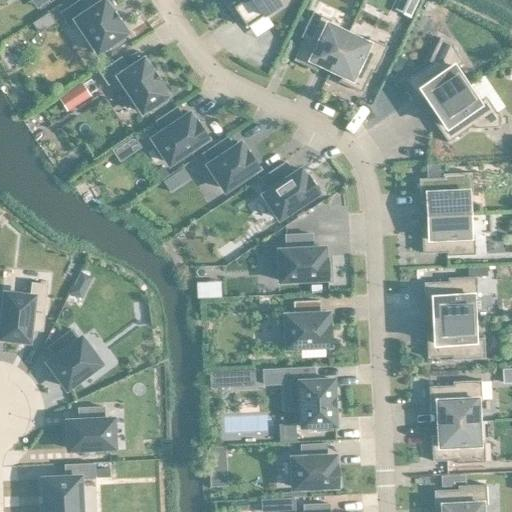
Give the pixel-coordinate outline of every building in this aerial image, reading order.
[(239,0),(227,8),(241,29),(247,25),(254,36),(288,14),(278,0),(239,0)] [(412,0),(404,18),(418,26),(430,0),(412,0)] [(96,4),(69,22),(77,34),(84,30),(105,62),(117,54),(119,57),(131,49),(129,46),(134,42),(112,9),(103,15),(96,4)] [(327,74),(339,79),(356,43),(337,34),(339,29),(321,21),(309,46),(312,48),(302,69),(325,80),(327,74)] [(57,23),(42,33),(48,41),(63,31),(57,23)] [(356,43),(339,79),(350,84),(347,91),(369,101),(380,80),(383,81),(395,56),(377,47),(375,52),(356,43)] [(434,106),(441,117),(474,94),(463,77),(471,72),(461,56),(462,54),(448,47),(437,70),(438,71),(439,73),(414,89),(428,110),(434,106)] [(163,118),(175,110),(173,106),(176,104),(151,68),(136,78),(129,67),(108,81),(116,93),(126,86),(150,122),(161,114),(163,118)] [(90,94),(79,101),(87,113),(98,106),(90,94)] [(474,94),(441,117),(448,127),(442,131),(456,152),(481,135),(482,137),(482,138),(508,137),(507,122),(504,122),(494,106),(486,111),(474,94)] [(161,148),(177,172),(216,147),(205,131),(203,132),(197,124),(191,128),(184,117),(163,131),(170,142),(161,148)] [(217,174),(233,199),(266,176),(256,161),(254,162),(248,154),(242,158),(235,147),(211,163),(218,174),(217,174)] [(293,172),(269,188),(277,200),(271,204),(287,228),(327,201),(316,185),(314,187),(309,178),(301,183),(293,172)] [(436,213),(436,225),(476,223),(475,202),(480,202),(479,182),(451,183),(451,187),(427,188),(428,213),(436,213)] [(181,185),(172,191),(178,200),(188,194),(181,185)] [(476,223),(436,225),(437,237),(430,238),(431,263),(455,262),(455,265),(483,264),(482,244),(477,244),(476,223)] [(320,244),(294,245),(294,259),(286,259),(288,290),(336,288),(335,268),(333,268),(332,257),(320,257),(320,244)] [(494,274),(477,275),(477,286),(484,286),(495,286),(494,274)] [(90,281),(85,290),(90,292),(98,291),(100,286),(90,281)] [(441,317),(441,329),(481,327),(480,307),(485,306),(484,286),(477,286),(456,287),(456,291),(432,292),(433,317),(441,317)] [(14,303),(9,347),(11,347),(11,348),(13,348),(13,347),(22,348),(22,349),(24,350),(24,348),(27,349),(36,350),(36,344),(37,338),(50,340),(55,294),(40,292),(38,306),(14,303)] [(303,324),(294,325),(295,356),(339,354),(338,334),(336,334),(335,323),(328,323),(327,310),(302,312),(303,324)] [(481,327),(441,329),(442,341),(435,342),(436,367),(460,366),(460,369),(493,368),(492,347),(482,348),(481,327)] [(80,339),(56,356),(64,366),(59,370),(57,372),(62,379),(65,383),(64,383),(65,385),(66,384),(72,392),(71,393),(72,395),(73,394),(75,397),(107,373),(89,348),(87,349),(80,339)] [(339,435),(343,435),(341,389),(322,390),(322,377),(271,379),(272,394),(308,392),(310,436),(324,435),(325,439),(339,439),(339,435)] [(262,380),(218,382),(219,397),(263,394),(262,380)] [(445,420),(446,433),(486,431),(485,410),(490,410),(489,390),(461,391),(461,395),(437,396),(438,421),(445,420)] [(76,443),(75,443),(75,445),(77,445),(77,454),(76,454),(76,456),(77,456),(77,458),(121,456),(120,429),(112,429),(112,416),(86,418),(87,430),(81,431),(76,431),(76,440),(76,443)] [(486,431),(446,433),(447,445),(439,445),(441,470),(465,469),(465,473),(493,471),(492,451),(487,451),(486,431)] [(305,434),(287,434),(288,451),(305,451),(305,434)] [(309,454),(310,467),(300,468),(302,497),(346,495),(345,476),(342,476),(342,466),(335,466),(334,453),(309,454)] [(233,457),(217,457),(217,469),(234,469),(233,457)] [(102,473),(73,474),(74,487),(52,488),(52,511),(88,511),(87,488),(103,487),(102,473)] [(473,485),(450,486),(450,496),(462,496),(461,491),(473,491),(473,485)] [(495,511),(494,494),(466,495),(466,499),(442,500),(442,511),(495,511)]
